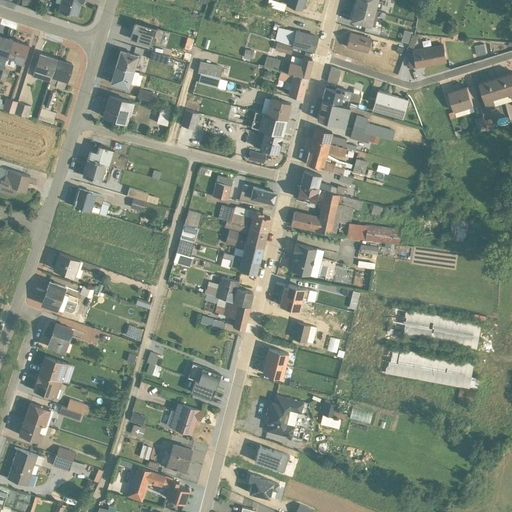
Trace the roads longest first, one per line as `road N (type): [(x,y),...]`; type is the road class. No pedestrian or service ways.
road 1 (residential): [(204,511),(287,178)]
road 2 (residential): [(76,122),(287,178)]
road 3 (residential): [(320,54),(409,83),(511,55)]
road 4 (residential): [(16,307),(34,323),(0,424)]
road 5 (residential): [(287,178),(320,54)]
